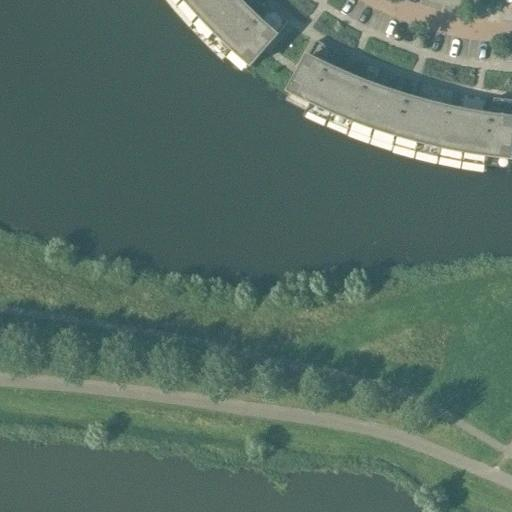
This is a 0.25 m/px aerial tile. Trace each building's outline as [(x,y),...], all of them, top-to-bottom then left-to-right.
[(219,0),(185,0),(183,2),(199,19),(219,0)] [(242,8),(234,0),(219,0),(199,19),(214,36),(242,8)] [(257,22),(242,8),(214,36),(231,52),(258,23),(257,22)] [(231,52),(249,68),(288,23),(271,8),(257,22),(258,23),(231,52)] [(327,70),(336,52),(315,42),(288,94),(309,105),(326,70),(327,70)] [(346,79),(327,70),(326,70),(309,105),(330,115),(346,79)] [(366,87),(346,79),(330,115),(352,123),(366,87)] [(386,94),(366,87),(352,123),(373,131),(386,94)] [(407,101),(386,94),(373,131),(395,139),(407,101)] [(485,158),(486,158),(509,161),(511,134),(511,102),(493,100),(490,120),(491,120),(485,158)] [(427,107),(407,101),(395,139),(418,145),(427,107)] [(448,112),(427,107),(418,145),(440,150),(448,112)] [(470,116),(448,112),(440,150),(463,155),(470,116)] [(490,120),(470,116),(463,155),(485,158),(491,120),(490,120)]
